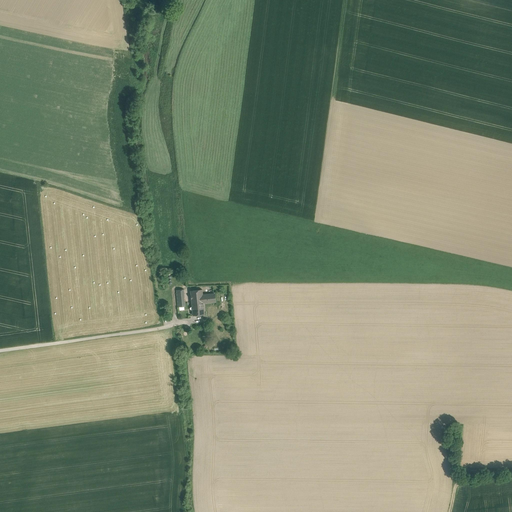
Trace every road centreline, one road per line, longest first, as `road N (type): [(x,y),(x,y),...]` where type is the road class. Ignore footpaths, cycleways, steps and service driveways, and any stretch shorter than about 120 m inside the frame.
road 1 (track): [(346,0),(321,188),(406,268)]
road 2 (track): [(0,350),(188,325)]
